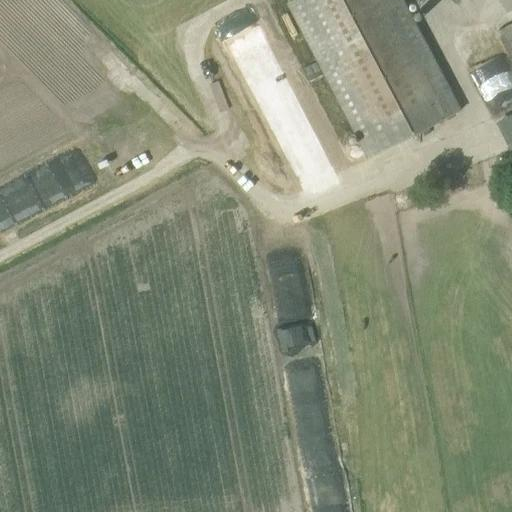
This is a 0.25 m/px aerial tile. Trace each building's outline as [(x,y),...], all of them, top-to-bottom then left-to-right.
[(372,157),(460,111),(401,0),(294,0),(290,2),(372,157)] [(511,24),(498,31),(511,58),(511,24)] [(460,43),(478,82),(506,69),(488,30),(460,43)] [(229,49),(247,84),(279,68),(261,33),(229,49)] [(0,204),(0,234),(44,217),(34,191),(0,204)]
